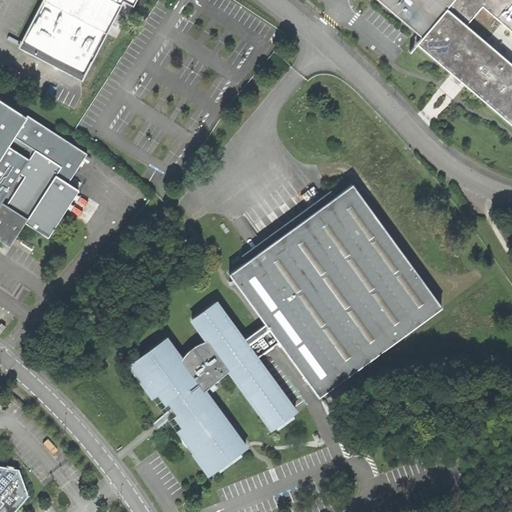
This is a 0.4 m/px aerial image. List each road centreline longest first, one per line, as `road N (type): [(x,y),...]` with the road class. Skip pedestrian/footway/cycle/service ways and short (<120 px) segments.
road 1 (unclassified): [(511,198),(446,166),(274,0)]
road 2 (unclassified): [(0,361),(98,454),(139,511)]
